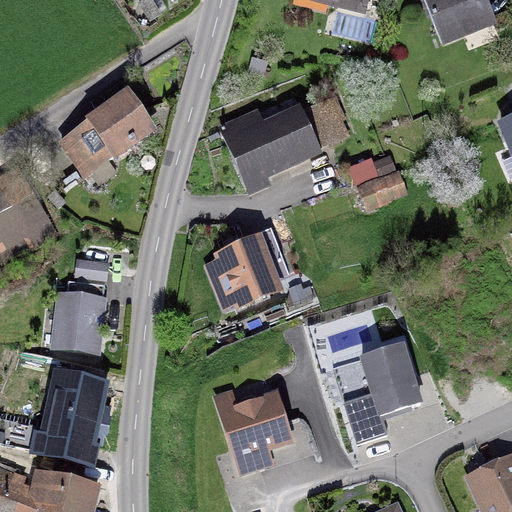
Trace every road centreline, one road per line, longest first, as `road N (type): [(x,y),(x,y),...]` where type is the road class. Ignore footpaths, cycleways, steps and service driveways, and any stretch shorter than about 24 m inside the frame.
road 1 (tertiary): [(212,28),(149,282),(133,511)]
road 2 (residential): [(212,28),(169,36),(0,145)]
road 3 (residential): [(407,462),(286,501)]
